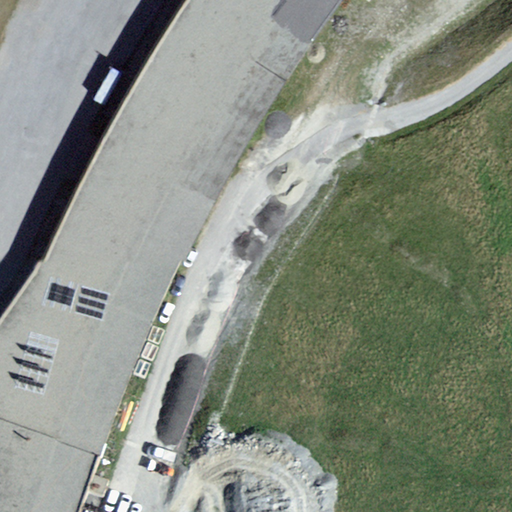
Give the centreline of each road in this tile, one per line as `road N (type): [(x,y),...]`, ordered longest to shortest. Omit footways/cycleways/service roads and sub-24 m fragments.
road 1 (trunk): [(39,511),(165,215),(287,0)]
road 2 (trunk): [(251,0),(195,59),(0,439)]
